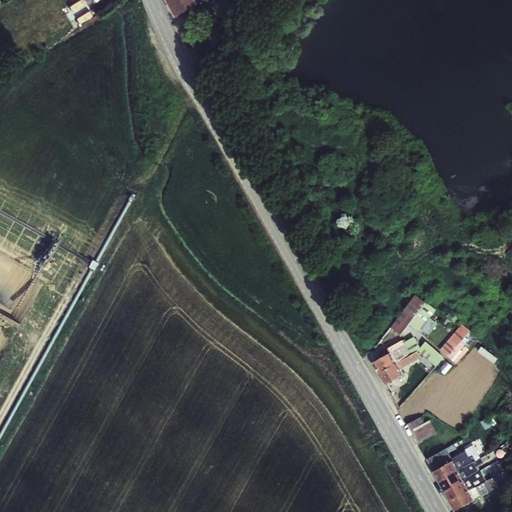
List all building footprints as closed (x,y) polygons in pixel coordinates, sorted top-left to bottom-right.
[(168,0),(177,17),(199,4),(197,0),(168,0)] [(416,294),(391,327),(401,334),(409,323),(419,331),(436,309),(416,294)] [(467,327),(471,330),(480,321),(466,309),(462,315),(457,319),(458,321),(462,324),(462,323),(467,327)] [(447,326),(452,319),(444,314),(440,321),(447,326)] [(448,357),(457,363),(470,348),(469,348),(479,336),(471,330),(467,327),(462,323),(462,324),(440,349),(448,357)] [(414,336),(406,341),(405,339),(403,340),(402,340),(388,348),(387,348),(379,353),(382,357),(391,352),(397,363),(421,349),(420,347),(414,336)] [(421,349),(397,363),(400,369),(418,359),(433,371),(444,357),(426,341),(420,347),(421,349)] [(482,346),(478,351),(495,363),(499,358),(482,346)] [(382,357),(373,362),(379,372),(397,363),(391,352),(382,357)] [(439,368),(445,374),(452,367),(447,361),(439,368)] [(397,363),(379,372),(386,384),(403,374),(400,369),(397,363)] [(422,416),(408,423),(418,443),(437,432),(430,420),(425,422),(422,416)] [(482,421),(486,429),(492,425),(487,418),(482,421)] [(449,447),(452,456),(464,451),(460,442),(449,447)] [(446,448),(427,458),(434,471),(453,460),(459,470),(465,467),(465,466),(470,464),(476,460),(473,455),(470,457),(466,450),(452,458),(446,448)] [(453,460),(434,471),(439,481),(459,470),(453,460)] [(465,467),(459,470),(464,480),(477,473),(473,466),(472,467),(470,464),(465,466),(465,467)] [(469,489),(475,499),(501,485),(496,475),(493,476),(490,469),(482,473),(485,480),(476,486),(476,485),(469,489)] [(444,490),(464,480),(459,470),(439,481),(444,490)] [(477,473),(464,480),(469,489),(476,485),(473,480),(479,477),(477,473)] [(464,480),(444,490),(452,503),(469,489),(464,480)] [(469,489),(452,503),(456,510),(475,499),(469,489)] [(498,492),(495,498),(501,501),(504,495),(498,492)]
